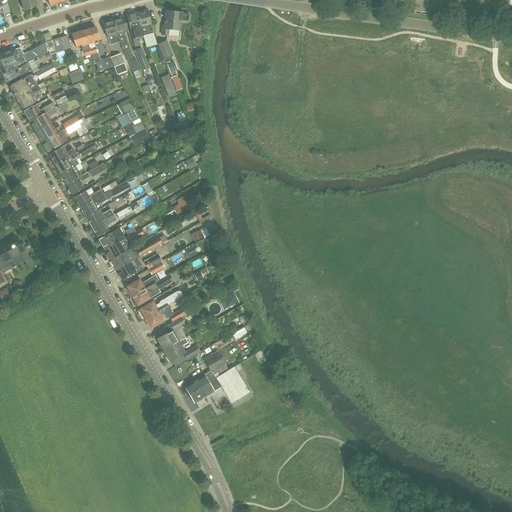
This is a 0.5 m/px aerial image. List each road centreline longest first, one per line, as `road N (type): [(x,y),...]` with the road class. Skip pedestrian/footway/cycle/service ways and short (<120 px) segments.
road 1 (tertiary): [(224,511),(201,453),(46,191)]
road 2 (tertiary): [(511,38),(256,0)]
road 3 (tertiary): [(0,37),(119,0)]
